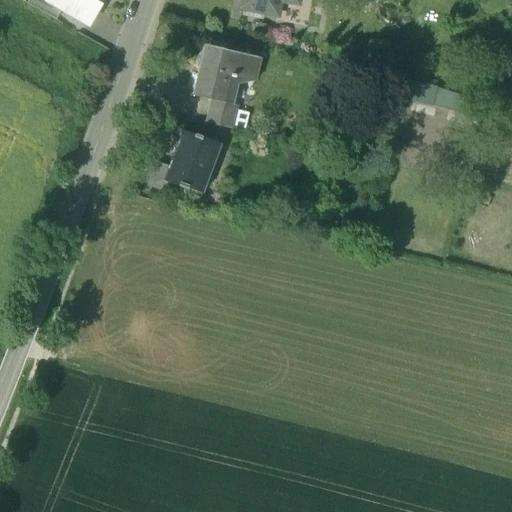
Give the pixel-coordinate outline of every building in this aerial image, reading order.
[(46,1),(45,0),(29,0),(27,4),(56,20),(62,10),(47,0),(46,1)] [(100,4),(92,0),(46,0),(47,0),(62,10),(88,25),(100,4)] [(298,0),(241,0),(239,10),(260,14),(262,0),(270,0),(298,6),(298,0)] [(260,59),(209,47),(204,67),(198,66),(191,95),(210,100),(225,103),(231,76),(230,76),(254,81),(260,59)] [(438,88),(416,82),(412,98),(434,104),(438,88)] [(480,104),(439,90),(434,104),(433,107),(475,120),(480,104)] [(225,103),(210,100),(204,123),(231,130),(237,106),(225,103)] [(219,144),(194,134),(193,135),(181,131),(174,149),(175,149),(169,165),(168,164),(167,166),(162,180),(168,182),(185,189),(183,192),(199,198),(219,144)] [(159,164),(139,156),(139,155),(138,155),(129,178),(164,191),(168,182),(162,180),(167,166),(159,163),(159,164)]
